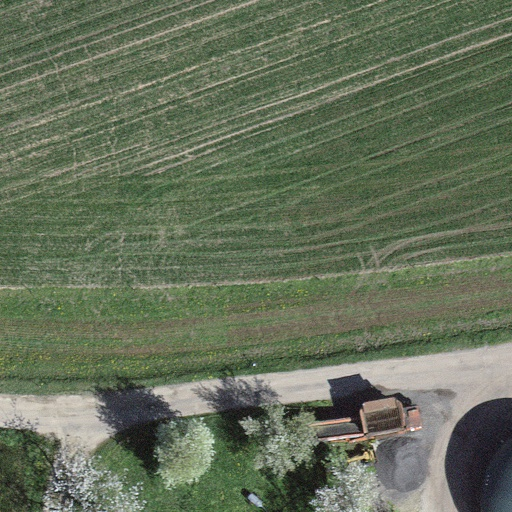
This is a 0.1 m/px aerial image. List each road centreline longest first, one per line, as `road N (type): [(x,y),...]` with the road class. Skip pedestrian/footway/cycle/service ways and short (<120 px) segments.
road 1 (unclassified): [(511,352),(308,388),(0,403)]
road 2 (track): [(129,397),(74,482),(74,511)]
